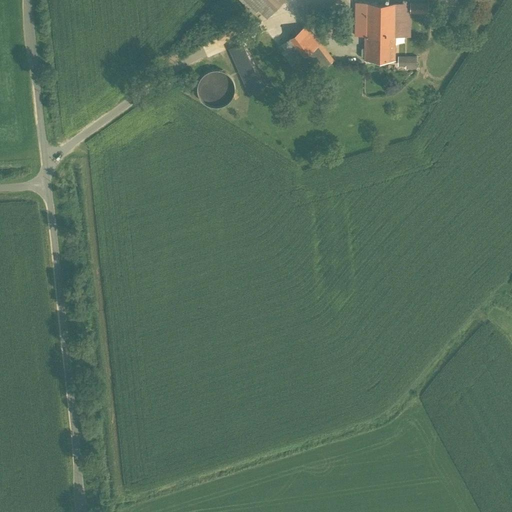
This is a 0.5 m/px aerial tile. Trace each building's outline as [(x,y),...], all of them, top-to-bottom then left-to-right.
[(285,0),(251,0),(268,17),(285,0)] [(396,2),(356,2),(356,35),(366,35),(366,47),(363,47),(362,48),(362,56),(363,57),(366,57),(366,59),(395,59),(396,2)] [(307,24),(279,46),(293,64),(306,54),(321,43),(307,24)] [(265,87),(245,41),(231,47),(251,93),(265,87)] [(321,43),(306,54),(314,64),(321,58),(327,65),(334,60),(321,43)] [(417,56),(406,56),(399,56),(399,65),(406,65),(406,67),(417,68),(417,56)]
